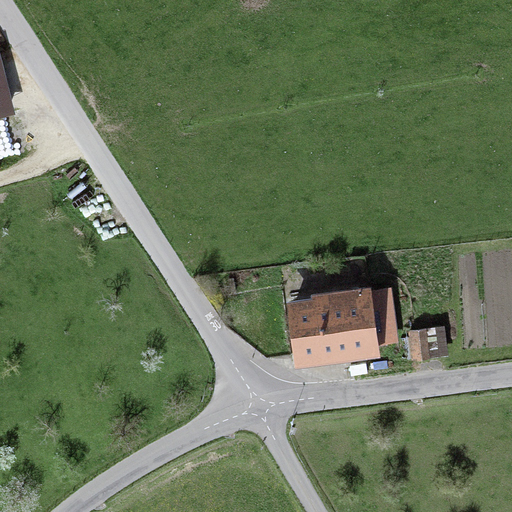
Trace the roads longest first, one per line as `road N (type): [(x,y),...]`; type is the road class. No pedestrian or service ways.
road 1 (unclassified): [(255,406),(0,8)]
road 2 (unclassified): [(511,372),(255,406)]
road 3 (unclassified): [(255,406),(133,466),(73,511)]
road 4 (unclassified): [(255,406),(320,511)]
